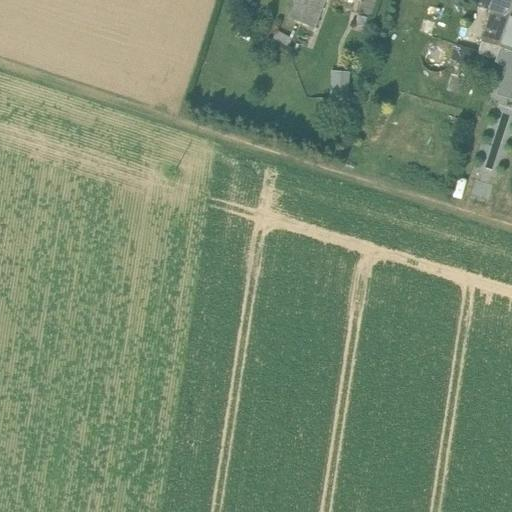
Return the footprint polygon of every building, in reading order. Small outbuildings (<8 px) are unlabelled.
[(325,0),(294,0),(288,18),(299,22),(305,5),(321,11),(325,0)] [(375,0),(362,0),(358,13),(370,16),(375,0)] [(511,6),(511,0),(491,0),(488,11),(491,12),(478,53),(495,59),(499,48),(511,6)] [(511,6),(499,48),(511,52),(511,6)] [(473,51),(463,47),(453,78),(463,81),(473,51)] [(511,52),(499,48),(495,59),(495,61),(506,67),(502,80),(501,85),(511,89),(511,52)] [(349,100),(350,70),(331,69),(330,99),(349,100)] [(463,81),(453,78),(448,91),(459,95),(463,81)]
